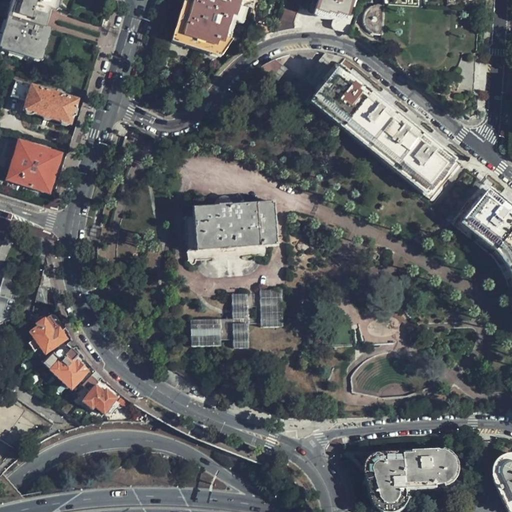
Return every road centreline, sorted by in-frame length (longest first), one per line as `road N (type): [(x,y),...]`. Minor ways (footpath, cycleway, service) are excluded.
road 1 (residential): [(480,149),(355,49),(314,39),(254,54),(178,123),(162,125),(110,101)]
road 2 (secondary): [(76,226),(73,275),(82,309),(109,351),(173,400),(299,451)]
road 3 (trunk): [(270,507),(188,453),(133,439),(66,449),(0,496)]
road 4 (trunk): [(270,507),(136,496),(18,511)]
road 5 (residential): [(299,451),(344,431),(511,429)]
road 6 (residential): [(480,149),(494,113),(501,0)]
road 7 (secondary): [(110,101),(76,226)]
